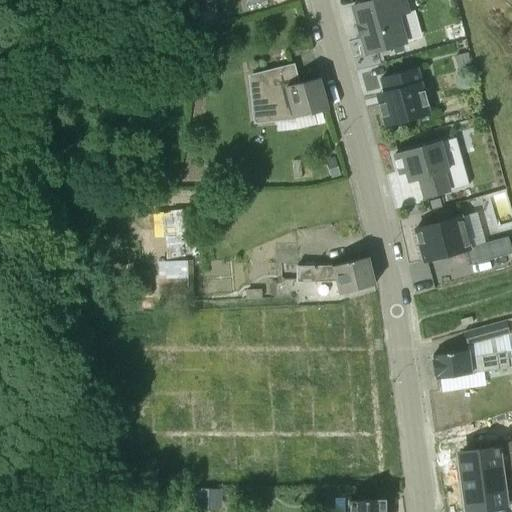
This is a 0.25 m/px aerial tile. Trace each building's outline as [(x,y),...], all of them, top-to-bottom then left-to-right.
[(402,0),(376,0),(352,7),(357,25),(357,26),(360,37),(361,37),(365,54),(404,43),(397,16),(407,13),(402,0)] [(198,11),(199,17),(202,28),(216,24),(212,8),(198,11)] [(391,50),(384,51),(386,58),(393,56),(391,50)] [(468,52),(454,56),(458,72),(472,68),(468,52)] [(416,69),(381,79),(384,93),(377,95),(385,127),(429,115),(416,69)] [(292,118),(292,120),(328,110),(319,78),(300,84),(287,87),(286,81),(252,85),(252,99),(271,98),(272,106),(269,106),(271,120),(292,118)] [(455,138),(393,156),(399,174),(405,172),(408,182),(418,179),(423,198),(468,186),(455,138)] [(336,157),(328,159),(333,179),(341,177),(336,157)] [(439,220),(462,216),(459,204),(436,208),(439,220)] [(460,217),(414,230),(423,262),(465,250),(469,249),(469,248),(460,217)] [(158,262),(158,301),(193,300),(192,266),(202,266),(201,232),(166,232),(167,262),(158,262)] [(507,237),(469,248),(469,249),(465,250),(469,266),(511,254),(507,237)] [(334,281),(338,295),(374,285),(367,258),(332,266),(296,266),(296,282),(313,282),(334,281)] [(261,290),(246,290),(246,300),(262,299),(261,290)] [(89,315),(86,300),(77,301),(80,317),(89,315)] [(435,379),(472,374),(472,373),(509,368),(503,336),(511,333),(511,318),(464,332),(467,351),(432,355),(435,379)] [(502,489),(498,456),(499,456),(498,452),(476,455),(476,453),(458,456),(465,511),(506,506),(506,505),(511,503),(511,487),(503,489),(502,489)] [(222,490),(195,488),(194,508),(221,509),(222,490)] [(347,511),(384,511),(384,500),(349,500),(349,494),(326,495),(326,511),(347,511)]
